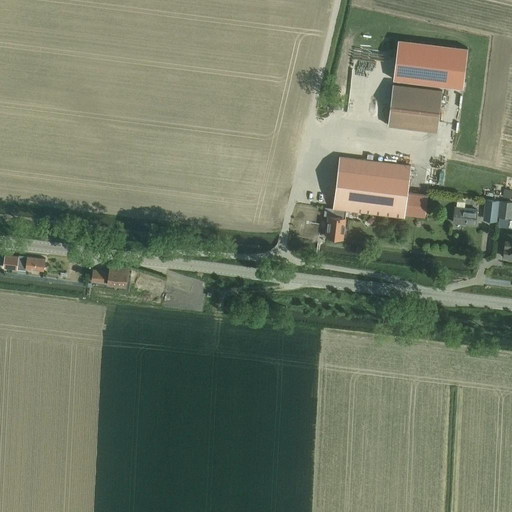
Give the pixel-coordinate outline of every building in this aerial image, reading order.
[(463,88),(468,48),(399,39),(393,79),(463,88)] [(443,89),(393,83),(388,125),(438,131),(443,89)] [(339,102),(330,101),(329,108),(338,109),(339,102)] [(325,229),(324,235),(326,235),(326,237),(343,239),(346,210),(405,217),(405,214),(416,215),(420,216),(425,216),(427,202),(428,194),(408,192),(411,165),(340,156),(333,207),(333,208),(334,208),(333,216),(329,215),(327,229),(325,229)] [(511,190),(504,189),(503,197),(511,198),(511,190)] [(485,199),(483,220),(497,221),(499,200),(493,200),(485,199)] [(457,206),(455,205),(453,222),(476,225),(478,208),(465,207),(466,202),(457,201),(457,206)] [(511,202),(500,201),(498,217),(499,217),(498,226),(508,228),(509,218),(511,218),(511,202)] [(504,257),(508,257),(508,259),(509,261),(511,261),(511,233),(511,234),(504,233),(503,246),(505,247),(504,257)] [(5,255),(4,267),(29,270),(29,268),(44,270),(46,258),(23,256),(22,257),(5,255)] [(93,275),(93,281),(127,285),(127,284),(127,280),(127,277),(128,268),(110,266),(110,271),(108,271),(94,269),(93,275)]
